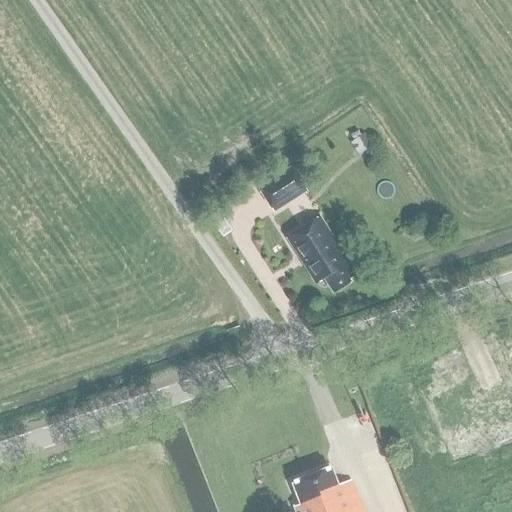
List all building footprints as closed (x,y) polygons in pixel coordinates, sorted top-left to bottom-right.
[(364,134),(350,144),(358,156),(372,147),(364,134)] [(258,187),(274,214),(310,192),(294,166),(258,187)] [(232,232),(216,209),(206,216),(222,238),(232,232)] [(357,276),(325,229),(319,220),(286,242),(316,287),(325,281),(334,295),(352,283),(350,280),(357,276)] [(511,385),(490,394),(503,426),(511,422),(511,385)] [(299,511),(365,511),(353,481),(339,487),(331,469),(296,484),(304,503),(297,507),(299,511)]
